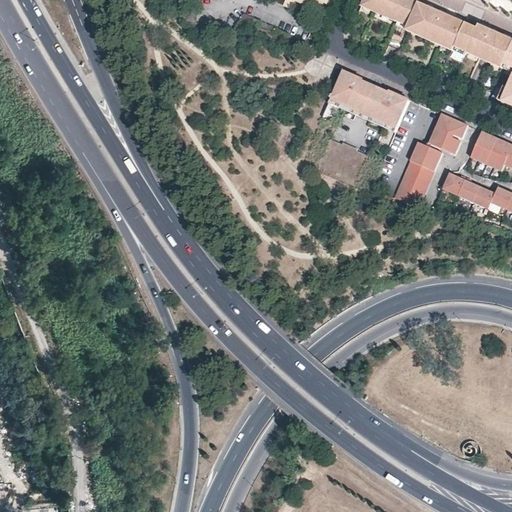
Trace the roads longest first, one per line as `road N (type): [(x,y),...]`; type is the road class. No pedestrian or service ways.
road 1 (primary): [(115,192),(190,297),(254,368),(333,436),(454,511)]
road 2 (trunk): [(511,299),(447,293),(360,326),(272,407),(211,511)]
road 3 (trunk): [(233,511),(282,422),(372,336),(447,310),(511,319)]
road 4 (trunk): [(115,192),(188,383),(183,511)]
road 5 (primary): [(386,440),(275,349),(163,207)]
road 6 (residential): [(81,511),(79,446),(0,235)]
road 7 (primary): [(163,207),(128,171),(26,0)]
road 8 (residential): [(352,0),(332,45),(511,130)]
road 9 (primary): [(163,207),(71,0)]
road 10 (primary): [(4,0),(115,192)]
road 11 (primary): [(508,511),(386,440)]
road 12 (trunk): [(511,487),(386,440)]
